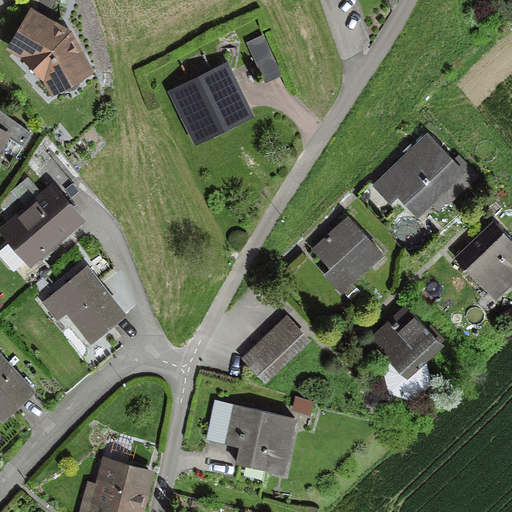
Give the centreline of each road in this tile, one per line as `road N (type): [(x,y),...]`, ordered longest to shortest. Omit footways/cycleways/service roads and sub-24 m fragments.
road 1 (residential): [(402,0),(209,318),(188,367)]
road 2 (residential): [(188,367),(138,357),(111,371),(0,486)]
road 3 (residential): [(188,367),(158,511)]
